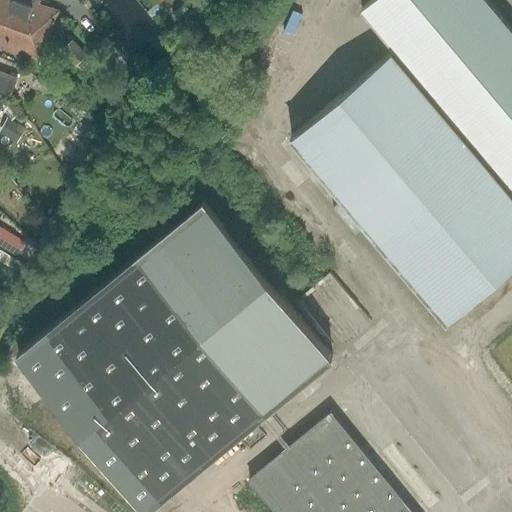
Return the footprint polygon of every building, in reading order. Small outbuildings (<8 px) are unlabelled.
[(38,0),(0,0),(0,47),(44,65),(47,59),(48,59),(49,55),(44,53),(60,11),(41,4),(42,1),(38,0)] [(300,130),(291,137),(447,321),(458,311),(475,296),(511,264),(511,28),(488,0),(372,0),(362,9),(363,10),(396,50),(300,130)] [(93,59),(73,39),(61,51),(82,71),(93,59)] [(0,90),(12,95),(19,78),(0,71),(0,90)] [(13,122),(6,134),(18,142),(25,129),(13,122)] [(147,508),(334,356),(206,197),(18,350),(147,508)] [(25,241),(2,227),(0,229),(0,243),(17,254),(25,241)] [(276,511),(412,511),(332,412),(249,478),(276,511)]
